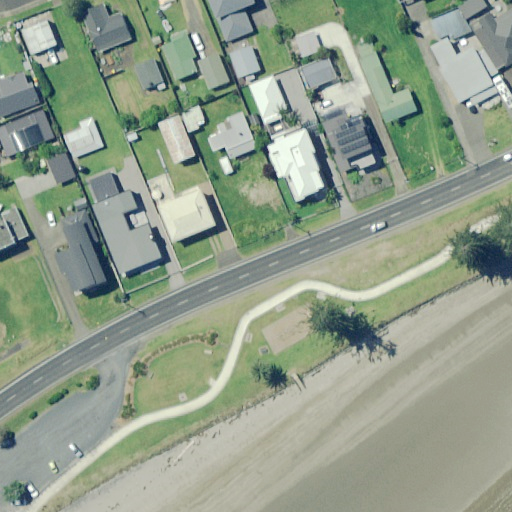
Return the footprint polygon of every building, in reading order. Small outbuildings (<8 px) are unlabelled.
[(208,0),(225,41),(253,30),(243,8),(255,3),(254,0),(208,0)] [(485,52),(495,71),(511,62),(511,16),(496,25),(482,0),(469,0),(461,5),(485,52)] [(109,18),(103,3),(82,12),(98,52),(131,39),(121,13),(109,18)] [(467,32),(458,9),(431,21),(438,39),(449,34),(451,39),(467,32)] [(56,44),(47,20),(21,30),(30,54),(56,44)] [(298,49),(292,33),(285,36),(290,51),(298,49)] [(195,56),(186,35),(162,46),(176,80),(197,71),(191,58),(195,56)] [(495,71),(485,52),(475,57),(470,49),(456,56),(447,38),(430,47),(458,102),(469,97),(473,104),(497,92),(488,75),(495,71)] [(393,95),(371,42),(355,49),(385,123),(416,110),(408,89),(393,95)] [(259,70),(251,46),(229,55),(238,78),(259,70)] [(228,81),(217,53),(197,60),(208,89),(228,81)] [(338,76),(327,54),(298,70),(310,91),(338,76)] [(163,81),(152,57),(134,66),(144,89),(163,81)] [(33,99),(24,73),(0,81),(0,91),(6,108),(33,99)] [(286,108),(273,76),(249,86),(265,124),(282,117),(279,110),(286,108)] [(206,125),(198,106),(182,113),(190,131),(206,125)] [(46,116),(42,107),(29,113),(32,122),(46,116)] [(0,120),(10,117),(6,108),(0,110),(0,120)] [(257,148),(242,112),(215,123),(220,133),(208,138),(213,151),(225,146),(230,158),(257,148)] [(195,155),(179,115),(159,123),(176,163),(195,155)] [(372,138),(362,115),(347,121),(344,115),(326,123),(347,170),(358,165),(360,170),(376,162),(366,140),(372,138)] [(103,146),(91,118),(78,123),(81,129),(64,135),(73,158),(103,146)] [(316,152),(307,128),(267,143),(279,178),(291,174),(293,179),(288,181),(295,199),(326,188),(313,153),(316,152)] [(20,165),(16,155),(3,159),(7,169),(20,165)] [(64,155),(56,158),(63,179),(71,176),(64,155)] [(232,172),(228,157),(220,159),(224,174),(232,172)] [(119,194),(111,172),(87,181),(96,203),(92,205),(118,275),(162,258),(149,224),(130,232),(123,214),(137,209),(130,190),(119,194)] [(216,225),(200,186),(158,203),(174,242),(216,225)] [(0,249),(29,236),(16,208),(0,215),(0,249)] [(98,242),(86,210),(58,221),(67,246),(57,250),(74,293),(107,281),(93,244),(98,242)]
